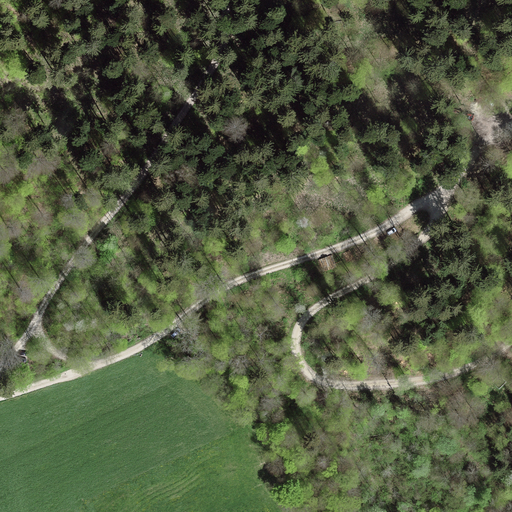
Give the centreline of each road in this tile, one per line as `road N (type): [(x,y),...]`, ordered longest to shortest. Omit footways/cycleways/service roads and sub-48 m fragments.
road 1 (track): [(453,194),(402,255),(305,315),(296,327),(296,358),(319,377),(393,383),(465,369),(494,353)]
road 2 (track): [(91,366),(147,342),(221,287),(367,235),(418,204),(453,194)]
